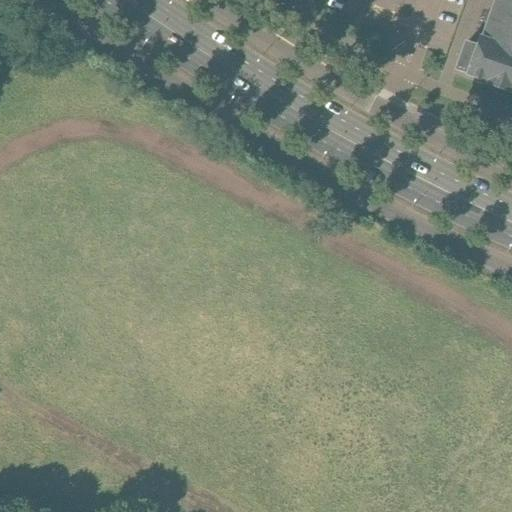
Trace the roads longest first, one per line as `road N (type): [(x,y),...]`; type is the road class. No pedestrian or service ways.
road 1 (residential): [(55,0),(261,139),(511,268)]
road 2 (primary): [(102,0),(323,142),(511,237)]
road 3 (primary): [(511,207),(314,105),(150,0)]
road 4 (residential): [(511,177),(365,101),(201,0)]
